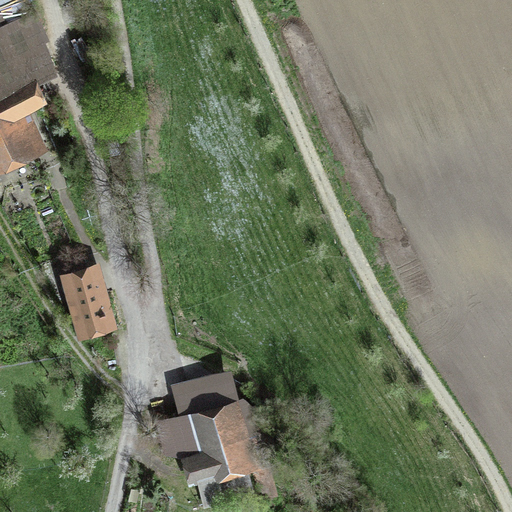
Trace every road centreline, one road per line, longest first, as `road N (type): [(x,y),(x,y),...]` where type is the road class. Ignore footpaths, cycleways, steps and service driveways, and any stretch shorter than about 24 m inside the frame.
road 1 (track): [(230,0),(494,511)]
road 2 (track): [(99,0),(156,224),(161,317)]
